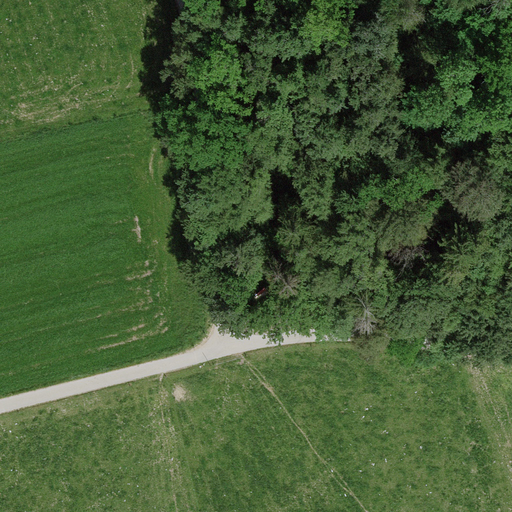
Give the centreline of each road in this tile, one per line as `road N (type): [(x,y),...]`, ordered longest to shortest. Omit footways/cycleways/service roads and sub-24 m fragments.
road 1 (unclassified): [(0,405),(285,338),(340,334),(511,351)]
road 2 (track): [(227,348),(184,0)]
